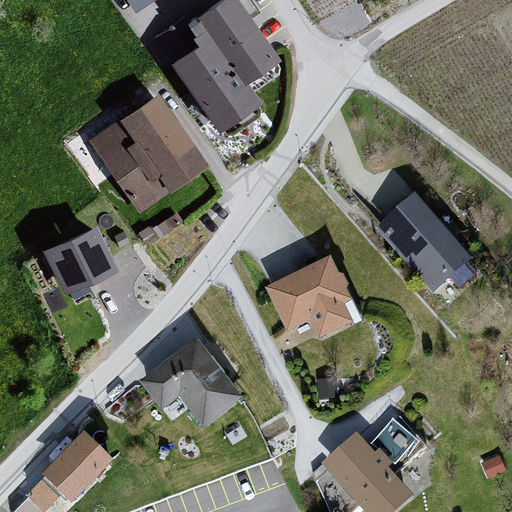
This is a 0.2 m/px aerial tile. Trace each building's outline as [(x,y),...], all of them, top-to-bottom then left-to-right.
[(124,0),(133,14),(155,0),(124,0)] [(241,0),(221,0),(187,25),(200,42),(169,63),(222,129),(265,100),(248,81),(283,58),(241,0)] [(159,98),(94,140),(140,209),(204,167),(159,98)] [(419,197),(383,227),(433,287),(469,257),(419,197)] [(97,228),(45,252),(66,296),(118,272),(97,228)] [(335,262),(269,292),(290,335),(312,324),(320,341),(353,323),(345,308),(354,303),(335,262)] [(198,345),(142,387),(165,413),(180,402),(204,433),(245,402),(198,345)] [(76,510),(119,464),(90,437),(47,479),(31,497),(51,511),(66,511),(71,507),(76,510)] [(361,439),(327,468),(367,511),(405,511),(421,497),(361,439)]
